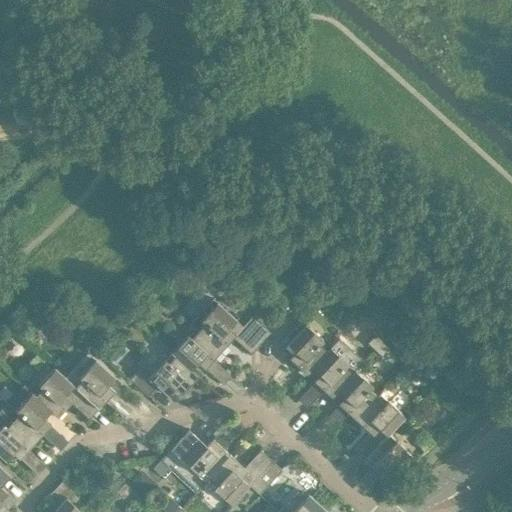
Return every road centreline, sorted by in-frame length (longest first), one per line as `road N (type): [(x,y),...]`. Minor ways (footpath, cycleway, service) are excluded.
road 1 (residential): [(24,511),(24,501),(87,435),(250,398),(371,511)]
road 2 (residential): [(406,511),(511,442)]
